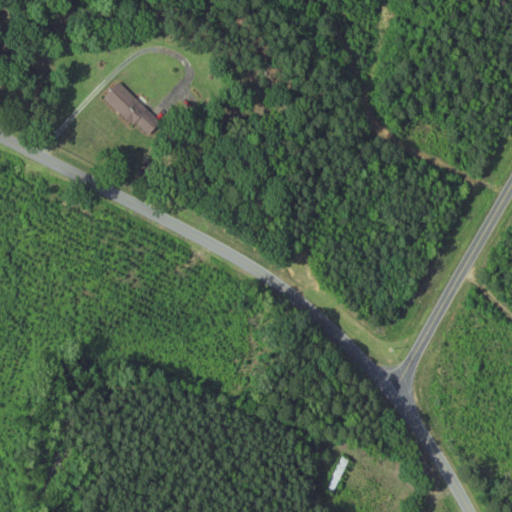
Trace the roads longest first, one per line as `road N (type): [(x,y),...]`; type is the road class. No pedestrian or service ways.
road 1 (residential): [(468,511),(394,391),(289,294),(180,225),(0,135)]
road 2 (residential): [(394,391),(511,184)]
